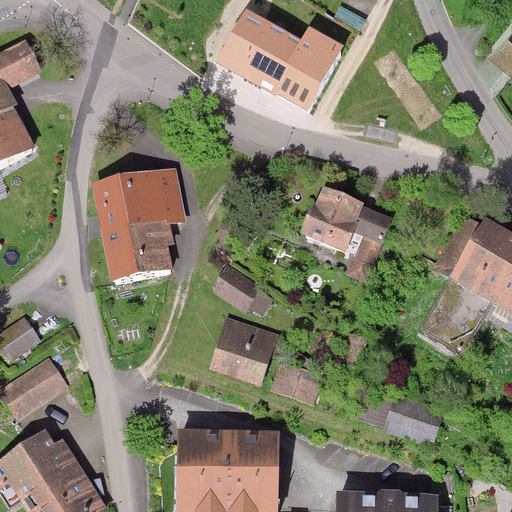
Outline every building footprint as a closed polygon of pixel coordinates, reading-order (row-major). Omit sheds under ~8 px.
[(301,39),(247,9),(216,62),(307,111),(344,46),(309,26),(301,39)] [(511,27),(488,57),(511,76),(511,27)] [(27,40),(0,53),(0,165),(37,147),(15,106),(19,104),(9,88),(42,71),(27,40)] [(399,130),(369,124),(367,137),(396,142),(399,130)] [(176,168),(93,182),(112,281),(174,269),(169,245),(175,244),(171,223),(187,222),(176,168)] [(323,185),(302,233),(346,252),(355,232),(364,236),(382,244),(394,218),(364,205),(365,203),(323,185)] [(484,315),(492,302),(511,314),(511,231),(486,215),(481,223),(464,217),(432,269),(450,278),(420,332),(459,357),(484,315)] [(368,284),(382,244),(364,236),(356,255),(355,255),(347,275),(368,284)] [(229,264),(213,287),(214,293),(245,315),(249,309),(263,318),(275,300),(262,291),(264,287),(229,264)] [(511,331),(511,314),(492,302),(484,315),(511,331)] [(24,317),(0,333),(0,345),(11,362),(42,342),(24,317)] [(227,318),(209,370),(261,387),(279,335),(227,318)] [(350,333),(340,363),(359,369),(369,339),(350,333)] [(327,367),(284,352),(270,391),(314,406),(327,367)] [(50,358),(0,389),(0,391),(18,420),(69,387),(50,358)] [(385,428),(394,401),(365,392),(356,419),(385,428)] [(394,401),(385,428),(384,431),(434,448),(447,409),(397,393),(394,401)] [(21,500),(28,511),(104,511),(109,509),(63,438),(55,443),(47,428),(0,461),(0,489),(9,483),(21,500)] [(177,511),(278,511),(280,431),(178,430),(177,511)] [(9,483),(0,489),(0,492),(10,508),(21,500),(9,483)] [(336,511),(438,511),(439,495),(402,492),(400,490),(382,489),(380,492),(337,490),(336,511)]
